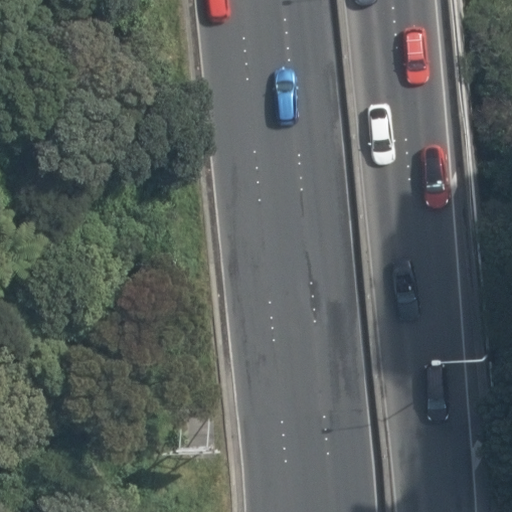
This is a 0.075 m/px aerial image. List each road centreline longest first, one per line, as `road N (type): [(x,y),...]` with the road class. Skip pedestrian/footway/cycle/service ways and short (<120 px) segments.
road 1 (motorway): [(339,511),(286,0)]
road 2 (motorway): [(392,0),(439,511)]
